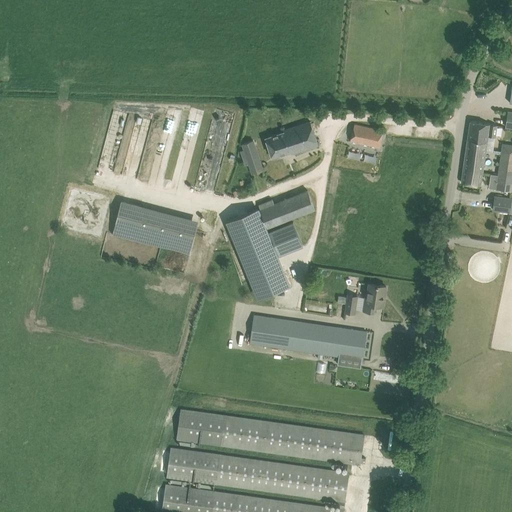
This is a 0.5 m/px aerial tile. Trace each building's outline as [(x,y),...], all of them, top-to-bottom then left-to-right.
[(284,132),(266,138),(272,157),(291,151),(291,154),(318,145),(310,121),(284,130),(284,132)] [(495,137),(497,125),(470,121),(468,140),(475,141),(474,145),(479,146),(478,151),(486,152),(486,151),(488,136),(495,137)] [(350,141),(379,147),(383,130),(354,124),(350,141)] [(483,172),(486,152),(478,151),(479,146),(474,145),(475,141),(468,140),(464,163),(474,164),(473,169),(480,170),(480,172),(483,172)] [(262,171),(259,162),(252,141),(244,144),(241,145),(243,150),(245,158),(243,158),(244,163),(248,162),(249,165),(252,174),(262,171)] [(502,150),(499,168),(511,169),(511,151),(511,152),(502,150)] [(179,168),(189,171),(193,154),(183,151),(179,168)] [(474,164),(464,163),(461,182),(471,184),(481,186),(483,172),(480,172),(480,170),(473,169),(474,164)] [(496,188),(506,190),(511,190),(511,169),(499,168),(496,188)] [(274,203),(260,209),(267,228),(315,209),(308,190),(274,203)] [(493,209),(503,211),(511,212),(511,199),(504,198),(495,196),(493,209)] [(198,220),(121,200),(112,235),(189,255),(198,220)] [(257,209),(228,221),(259,298),(288,286),(277,256),(267,233),(257,209)] [(293,222),(267,233),(277,256),(303,245),(293,222)] [(363,310),(366,310),(376,312),(377,305),(383,306),(386,286),(369,284),(366,304),(364,303),(363,310)] [(357,296),(348,295),(346,312),(355,313),(357,296)] [(251,343),(345,357),(362,360),(366,331),(349,329),(255,315),(251,343)] [(177,439),(222,445),(350,462),(360,464),(364,435),(354,434),(226,416),(181,409),(177,439)] [(349,472),(339,471),(170,447),(167,476),(216,483),(345,501),(349,472)] [(343,511),(344,509),(215,491),(165,484),(161,511),(343,511)]
